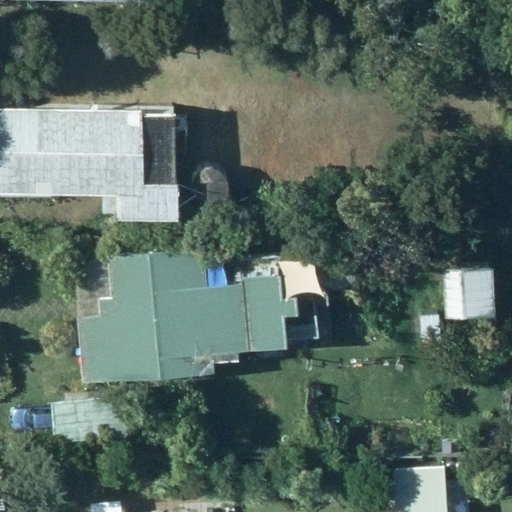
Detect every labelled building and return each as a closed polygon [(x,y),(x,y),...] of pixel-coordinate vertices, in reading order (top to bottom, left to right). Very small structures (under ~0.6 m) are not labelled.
[(176,87),(0,90),(0,171),(118,169),(119,193),(178,191),(176,87)] [(84,359),(212,345),(210,335),(237,331),(236,321),(288,314),(285,283),(298,282),(297,267),(283,269),(280,243),(243,247),(245,256),(205,261),(201,222),(107,232),(107,238),(71,242),(84,359)] [(496,292),(494,242),(444,244),(446,296),(496,292)] [(443,331),(440,297),(420,298),(422,332),(443,331)] [(56,427),(127,419),(123,379),(52,386),(56,427)]
